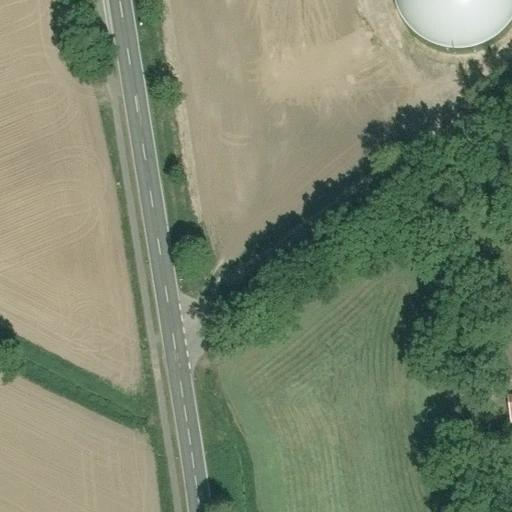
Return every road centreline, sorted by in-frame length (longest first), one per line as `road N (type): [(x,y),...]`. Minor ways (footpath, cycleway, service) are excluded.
road 1 (unclassified): [(511,80),(221,325),(172,338)]
road 2 (secondary): [(172,338),(118,0)]
road 3 (secondary): [(197,511),(172,338)]
